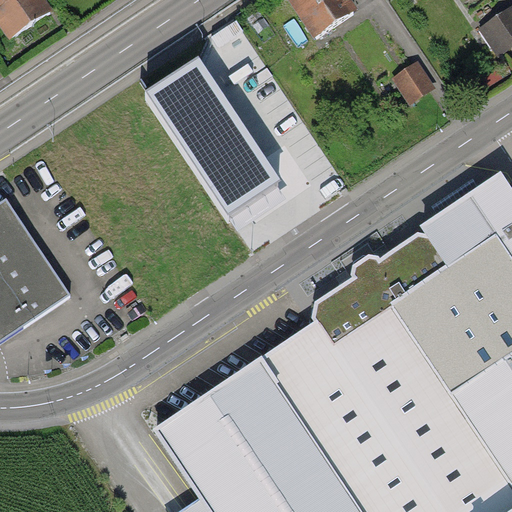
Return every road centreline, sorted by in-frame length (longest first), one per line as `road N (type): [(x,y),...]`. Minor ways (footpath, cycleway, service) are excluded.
road 1 (tertiary): [(0,411),(81,395),(127,370),(511,113)]
road 2 (primary): [(0,135),(201,0)]
